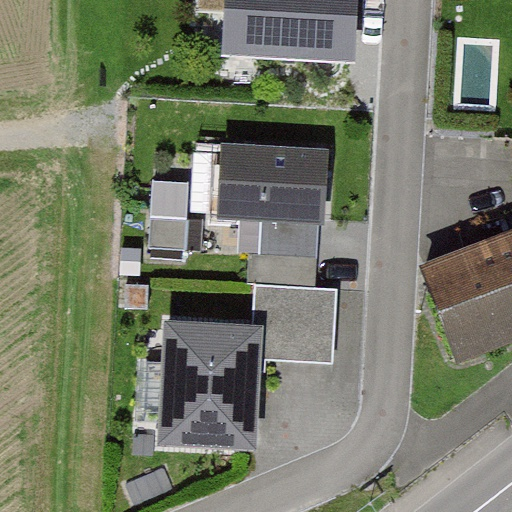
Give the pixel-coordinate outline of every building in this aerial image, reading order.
[(201,0),(200,12),(232,14),(230,54),(351,61),(354,0),(201,0)] [(326,158),(197,151),(194,214),(322,222),(326,158)] [(189,222),(152,220),(150,250),(187,252),(189,222)] [(321,231),(264,229),(261,286),(319,288),(321,231)] [(511,242),(426,276),(459,361),(511,340),(511,242)] [(336,295),(269,292),(265,362),(332,365),(336,295)] [(265,330),(163,325),(157,455),(259,460),(265,330)]
